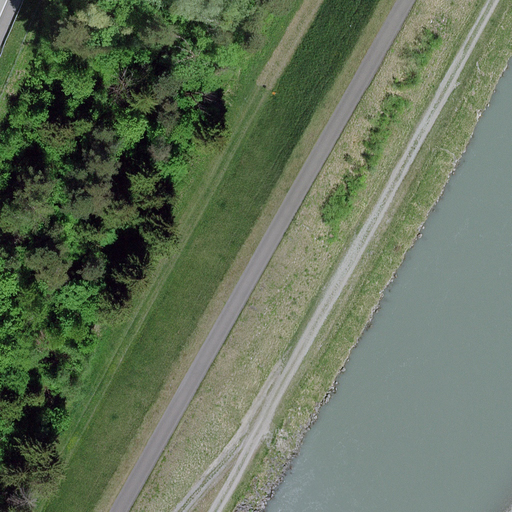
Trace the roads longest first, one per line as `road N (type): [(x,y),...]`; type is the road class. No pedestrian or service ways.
road 1 (track): [(406,0),(121,511)]
road 2 (track): [(493,0),(211,511)]
road 3 (track): [(181,511),(267,411)]
